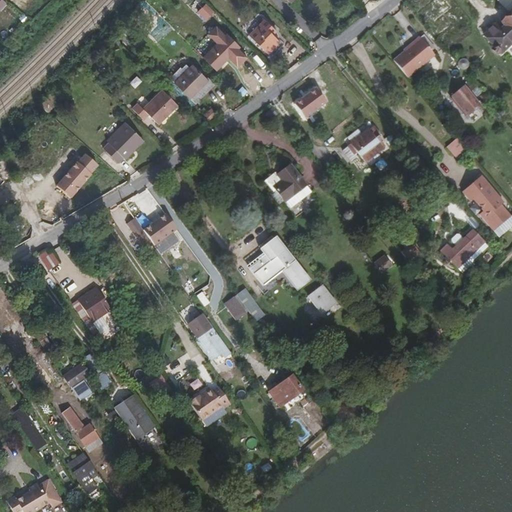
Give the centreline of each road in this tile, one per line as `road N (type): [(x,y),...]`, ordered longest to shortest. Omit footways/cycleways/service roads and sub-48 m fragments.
road 1 (residential): [(385,0),(242,112),(0,262)]
road 2 (unknown): [(100,199),(195,362)]
